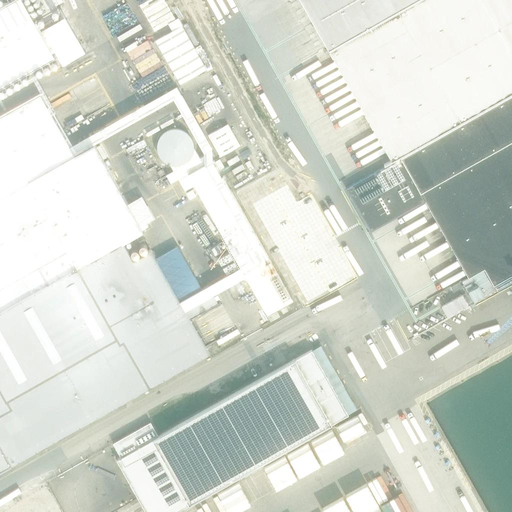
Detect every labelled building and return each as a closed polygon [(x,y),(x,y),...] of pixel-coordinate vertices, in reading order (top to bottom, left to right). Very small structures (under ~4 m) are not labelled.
[(0,88),(54,58),(51,52),(34,22),(21,0),(12,0),(5,4),(4,2),(0,4),(0,88)] [(511,0),(417,0),(329,50),(392,161),(511,92),(511,0)] [(125,8),(82,25),(89,42),(132,25),(125,8)] [(181,25),(155,40),(180,84),(206,69),(181,25)] [(108,52),(119,48),(116,41),(105,45),(108,52)] [(511,274),(511,93),(345,188),(370,231),(425,200),(468,277),(484,268),(493,285),(511,274)] [(0,116),(0,471),(209,354),(189,319),(217,303),(212,294),(207,285),(201,289),(194,276),(172,288),(155,258),(150,249),(132,259),(122,242),(142,230),(140,226),(127,203),(93,143),(74,154),(69,147),(40,94),(0,116)] [(227,124),(208,135),(220,156),(239,145),(227,124)] [(170,164),(175,165),(182,163),(188,159),(191,154),(193,147),(192,140),(189,134),(183,129),(176,127),(169,127),(163,130),(158,135),(155,143),(156,152),(160,159),(167,164),(170,164)] [(292,300),(213,160),(203,165),(193,147),(191,154),(188,159),(182,163),(175,165),(170,164),(178,179),(187,174),(267,315),(292,300)] [(392,265),(411,300),(420,296),(430,290),(427,291),(454,276),(451,262),(450,262),(447,256),(440,258),(438,253),(432,256),(419,259),(420,266),(416,268),(402,271),(399,266),(397,258),(391,259),(392,265)] [(145,511),(174,511),(348,414),(311,349),(158,436),(150,422),(113,443),(121,457),(116,459),(145,511)]
